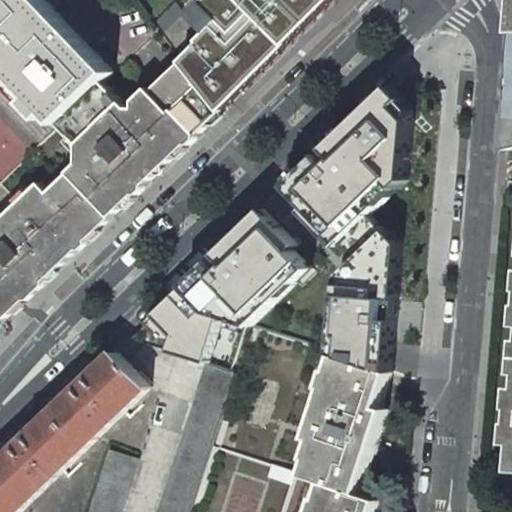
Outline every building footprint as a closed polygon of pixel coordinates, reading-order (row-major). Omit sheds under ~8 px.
[(66,39),(76,30),(47,0),(0,0),(0,314),(1,316),(21,298),(22,299),(35,286),(29,280),(40,269),(45,275),(49,275),(57,267),(60,270),(114,219),(104,208),(116,197),(121,202),(131,192),(136,198),(226,113),(185,62),(154,91),(152,88),(139,101),(139,108),(131,107),(107,82),(117,73),(88,43),(78,53),(66,39)] [(207,0),(209,2),(192,20),(179,2),(157,27),(185,62),(226,113),(337,0),(207,0)] [(78,53),(88,43),(76,30),(66,39),(78,53)] [(433,228),(444,93),(440,84),(437,78),(415,68),(309,171),(433,228)] [(426,292),(433,228),(309,171),(222,255),(282,281),(307,257),(313,264),(331,247),(426,292)] [(131,192),(121,202),(116,197),(104,208),(114,219),(136,198),(131,192)] [(57,267),(49,275),(45,275),(40,269),(29,280),(35,286),(39,290),(60,270),(57,267)] [(6,322),(39,290),(35,286),(22,299),(21,298),(1,316),(6,322)] [(418,381),(424,329),(358,305),(343,354),(418,381)] [(0,338),(12,327),(6,322),(0,315),(0,338)] [(231,359),(240,362),(252,321),(243,318),(231,359)] [(250,341),(255,343),(261,327),(255,326),(250,341)] [(0,511),(21,511),(153,387),(119,352),(0,465),(0,511)] [(379,511),(383,501),(362,494),(374,457),(368,455),(373,442),(379,444),(390,410),(383,407),(394,373),(337,354),(332,370),(337,372),(331,390),(326,389),(310,439),(320,442),(313,461),(311,460),(306,476),(327,483),(322,498),(327,499),(322,511),(379,511)] [(159,511),(190,511),(234,373),(208,364),(159,511)] [(217,445),(222,447),(231,422),(225,421),(217,445)] [(284,511),(298,472),(222,447),(202,506),(197,504),(217,445),(213,444),(191,511),(284,511)] [(202,506),(222,447),(217,445),(197,504),(202,506)] [(91,511),(122,511),(140,459),(112,450),(91,511)]
